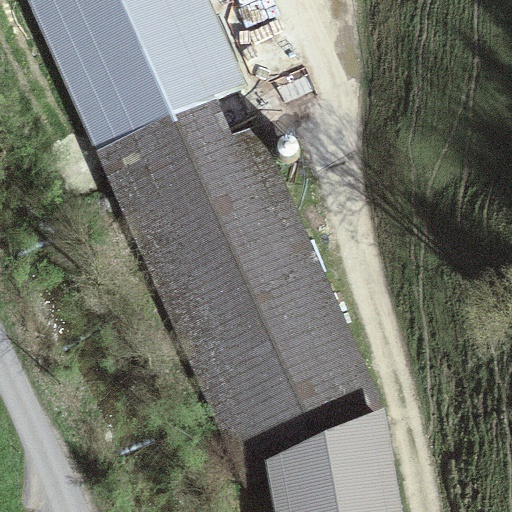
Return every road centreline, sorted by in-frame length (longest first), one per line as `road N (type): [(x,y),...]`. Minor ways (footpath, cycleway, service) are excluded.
road 1 (track): [(292,0),(320,175),(420,511)]
road 2 (unclassified): [(0,346),(78,511)]
